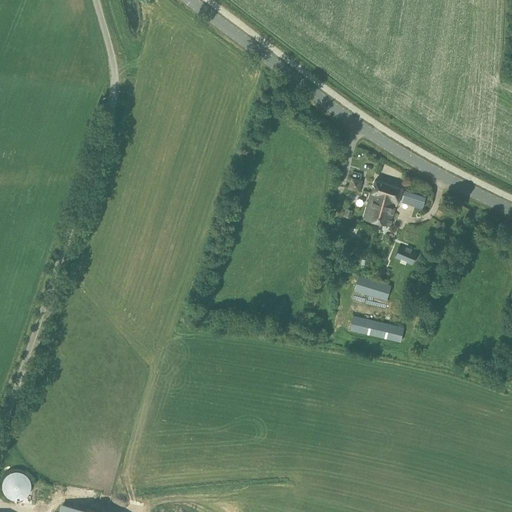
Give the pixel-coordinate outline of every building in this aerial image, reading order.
[(375,180),(363,218),(376,222),(387,184),(375,180)] [(387,184),(376,222),(390,226),(402,189),(387,184)] [(401,203),(408,205),(412,193),(405,191),(401,203)] [(352,211),(345,209),(343,216),(350,218),(352,211)] [(418,252),(399,245),(394,258),(412,265),(418,252)] [(391,286),(358,275),(354,291),(387,301),(391,286)] [(350,330),(401,342),(404,328),(353,316),(350,330)] [(22,473),(21,472),(18,471),(15,471),(14,472),(12,472),(10,473),(9,474),(7,475),(6,476),(5,477),(4,479),(3,480),(3,481),(2,483),(2,485),(2,488),(2,489),(3,491),(4,493),(4,494),(5,496),(6,497),(8,498),(10,499),(10,500),(14,501),(16,501),(17,502),(20,501),(23,500),(24,499),(25,498),(26,498),(27,497),(28,496),(29,495),(29,494),(30,493),(31,492),(31,491),(31,490),(32,488),(32,486),(32,485),(31,483),(30,480),(29,479),(29,478),(28,477),(26,474),(25,474),(22,473)]
